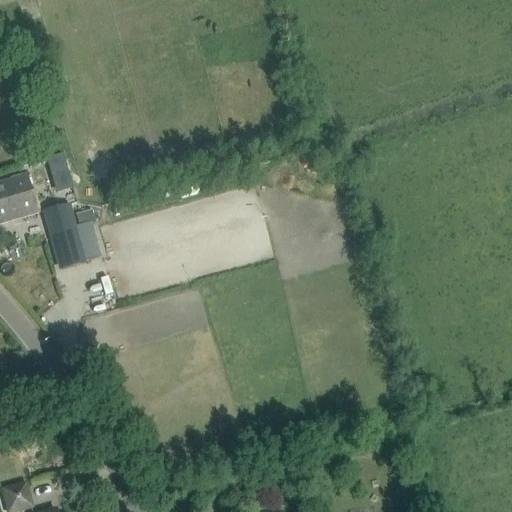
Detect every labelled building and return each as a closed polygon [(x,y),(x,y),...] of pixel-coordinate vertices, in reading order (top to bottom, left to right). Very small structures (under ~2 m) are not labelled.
[(53,178),(67,174),(62,155),(48,158),(53,178)] [(10,183),(1,186),(0,184),(0,225),(37,214),(25,176),(9,181),(10,183)] [(57,272),(86,264),(70,206),(41,213),(57,272)] [(45,317),(41,320),(48,328),(52,325),(45,317)] [(20,511),(30,510),(25,489),(5,494),(9,511),(20,511)]
